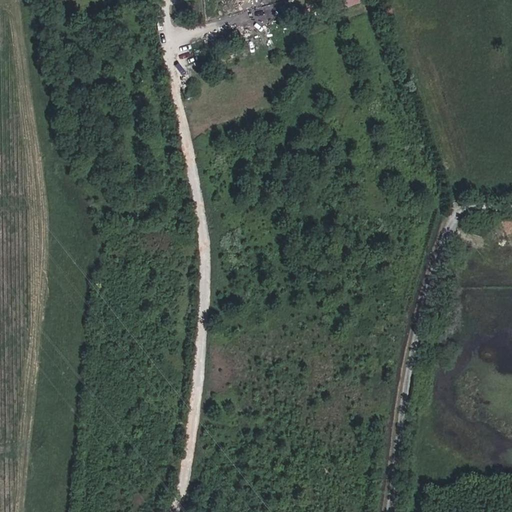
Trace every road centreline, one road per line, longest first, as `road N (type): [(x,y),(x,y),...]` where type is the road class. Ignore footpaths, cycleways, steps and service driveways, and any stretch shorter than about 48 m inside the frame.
road 1 (residential): [(174,511),(195,405),(205,282),(202,219),(157,0)]
road 2 (residential): [(384,511),(408,372),(451,219),(468,209),(511,209)]
